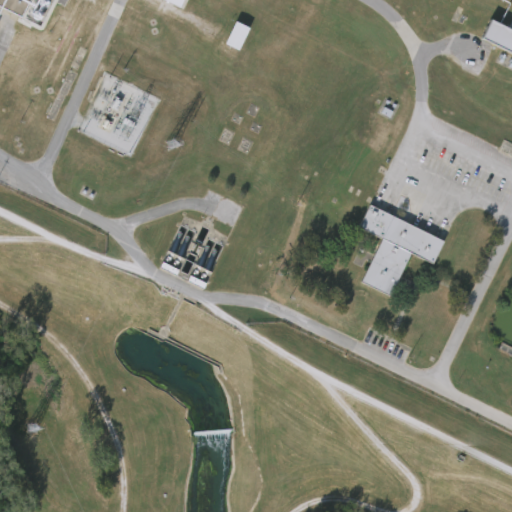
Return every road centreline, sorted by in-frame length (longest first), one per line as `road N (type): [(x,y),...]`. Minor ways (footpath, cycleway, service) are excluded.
road 1 (residential): [(511,475),(295,366),(194,296),(0,213)]
road 2 (residential): [(511,423),(277,310),(202,302)]
